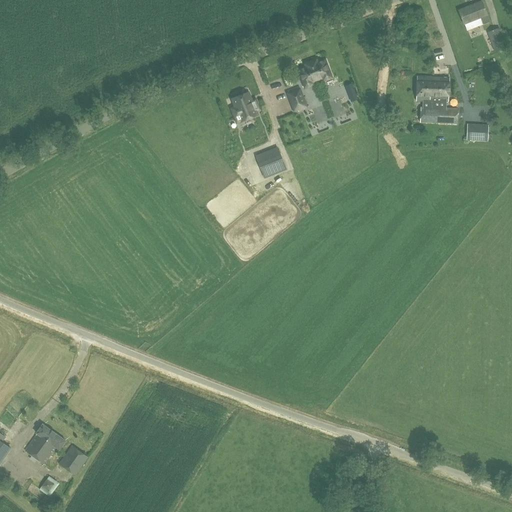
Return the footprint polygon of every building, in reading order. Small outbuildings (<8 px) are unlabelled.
[(464,24),(480,18),(483,24),(490,21),(481,1),(458,10),(464,24)] [(488,32),(495,51),(507,46),(500,28),(488,32)] [(306,67),(298,69),(305,87),(313,84),(311,81),(323,77),(324,80),(331,77),(325,60),(317,62),(316,60),(305,64),(306,67)] [(289,90),(301,87),(297,76),(286,79),(289,90)] [(431,77),(417,76),(416,101),(423,101),(420,107),(420,122),(457,124),(457,109),(446,108),(429,107),(430,100),(433,95),(433,87),(432,86),(431,86),(430,86),(431,77)] [(429,107),(446,108),(446,101),(448,101),(449,77),(431,77),(430,86),(431,86),(432,86),(433,87),(433,95),(430,100),(429,107)] [(344,86),(347,92),(354,89),(352,83),(344,86)] [(299,89),(288,94),(294,110),(306,106),(299,89)] [(235,107),(232,109),(235,118),(239,117),(241,121),(257,115),(255,110),(259,109),(255,100),(252,101),(248,92),(232,99),(235,107)] [(483,140),(483,134),(498,134),(498,124),(467,125),(467,140),(483,140)] [(278,150),(257,158),(264,176),(285,167),(278,150)] [(13,436),(9,433),(19,417),(6,407),(0,416),(0,462),(10,448),(2,442),(5,439),(8,441),(13,436)] [(59,450),(66,441),(42,424),(36,433),(37,434),(25,451),(44,464),(56,447),(59,450)] [(75,475),(88,457),(72,446),(59,464),(75,475)] [(59,483),(49,476),(39,489),(50,496),(59,483)]
